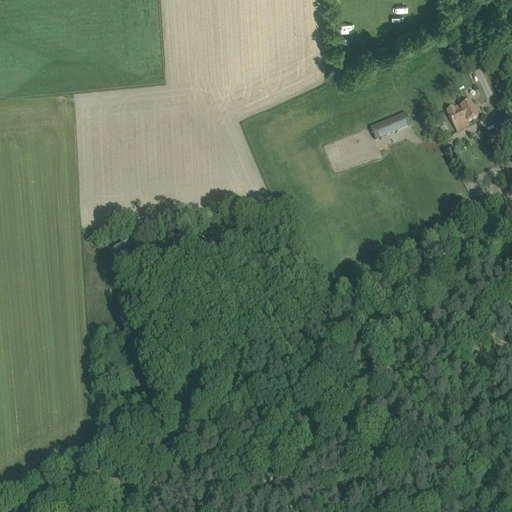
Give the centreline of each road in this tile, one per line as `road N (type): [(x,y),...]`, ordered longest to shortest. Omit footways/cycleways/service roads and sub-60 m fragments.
road 1 (track): [(107,448),(324,326)]
road 2 (track): [(324,326),(511,220)]
road 3 (unclassified): [(511,137),(473,43),(467,0)]
road 4 (track): [(0,507),(107,448)]
